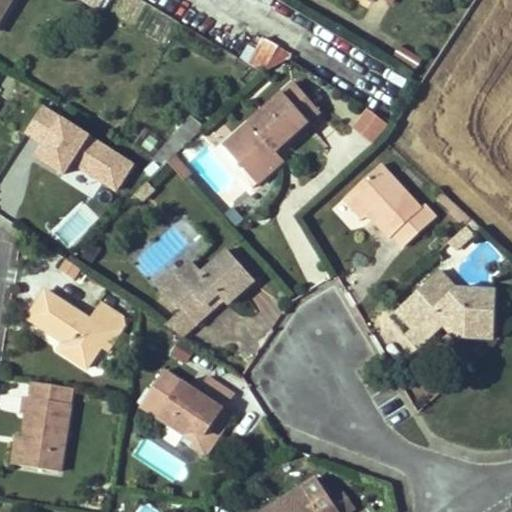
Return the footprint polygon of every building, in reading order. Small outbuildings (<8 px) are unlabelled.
[(0,0),(0,17),(10,0),(0,0)] [(261,34),(245,59),(274,76),(289,51),(261,34)] [(280,141),(283,145),(321,111),(296,83),(222,149),(243,172),(239,175),(252,190),(281,162),(274,154),(270,151),(280,141)] [(352,129),(375,143),(388,122),(365,108),(352,129)] [(169,164),(177,156),(196,138),(183,126),(153,160),(165,168),(169,164)] [(270,151),(274,154),(283,145),(280,141),(270,151)] [(177,156),(169,164),(186,183),(194,176),(177,156)] [(104,182),(123,197),(140,177),(120,161),(104,182)] [(351,196),(370,216),(393,239),(397,235),(407,247),(437,217),(426,206),(423,208),(382,165),(351,196)] [(155,191),(149,184),(131,200),(136,206),(141,201),(143,202),(155,191)] [(457,207),(440,191),(435,196),(452,212),(457,207)] [(351,196),(346,200),(366,221),(370,216),(351,196)] [(468,227),(469,226),(473,222),(457,207),(452,212),(468,227)] [(478,235),(483,230),(473,222),(469,226),(478,235)] [(478,235),(469,226),(468,227),(452,241),(462,251),(478,235)] [(181,282),(165,297),(177,310),(185,311),(197,325),(213,312),(212,301),(218,295),(224,301),(228,305),(254,281),(227,252),(202,274),(192,264),(177,277),(181,282)] [(79,268),(68,260),(61,270),(72,277),(79,268)] [(459,318),(457,336),(480,337),(481,323),(496,324),(498,290),(459,287),(443,270),(399,311),(415,328),(409,333),(422,348),(447,325),(449,317),(459,318)] [(173,273),(157,288),(165,297),(181,282),(177,277),(173,273)] [(133,304),(110,288),(98,306),(122,320),(133,304)] [(62,353),(88,369),(103,348),(109,352),(123,328),(122,320),(98,306),(89,319),(45,294),(29,321),(66,345),(62,353)] [(212,301),(213,312),(224,301),(218,295),(212,301)] [(185,311),(167,327),(183,338),(197,325),(185,311)] [(449,317),(447,325),(457,336),(459,318),(449,317)] [(481,323),(480,337),(495,338),(496,324),(481,323)] [(216,408),(223,412),(233,397),(207,379),(196,394),(164,372),(140,407),(167,425),(170,427),(181,435),(184,437),(198,434),(216,408)] [(58,405),(62,389),(33,384),(31,399),(58,405)] [(29,414),(25,439),(20,467),(57,475),(74,391),(62,389),(58,405),(31,399),(28,399),(25,413),(29,414)] [(198,434),(184,437),(193,443),(189,447),(204,457),(230,418),(223,412),(216,408),(198,434)] [(170,427),(167,425),(160,436),(174,445),(181,435),(170,427)] [(189,447),(193,443),(184,437),(181,442),(189,447)] [(16,438),(11,465),(20,467),(25,439),(16,438)] [(337,511),(335,508),(317,481),(270,511),(337,511)] [(157,511),(146,502),(137,511),(157,511)] [(335,508),(337,511),(347,511),(341,503),(335,508)]
